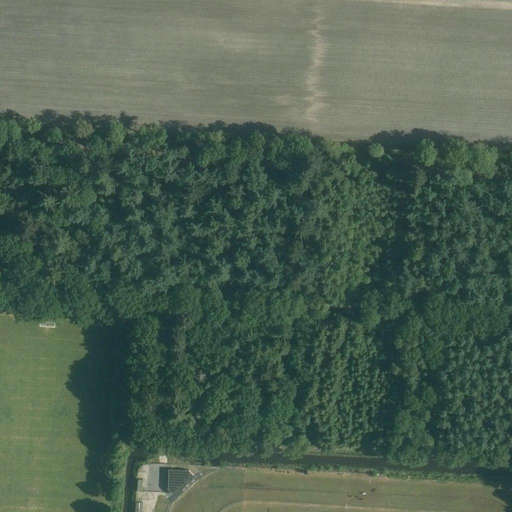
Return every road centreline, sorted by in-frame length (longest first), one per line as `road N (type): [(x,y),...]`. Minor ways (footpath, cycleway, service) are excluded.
road 1 (unclassified): [(170,295),(0,287)]
road 2 (track): [(170,295),(164,445)]
